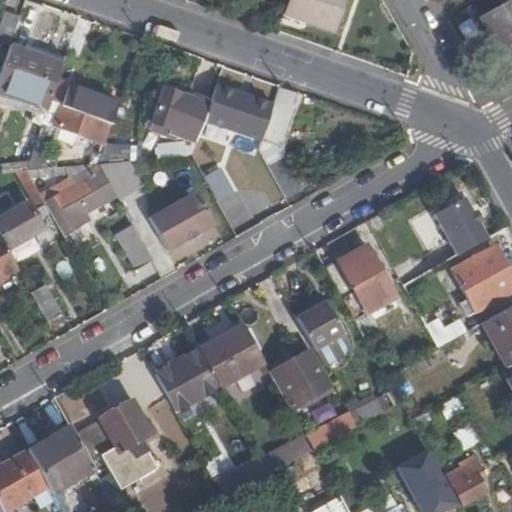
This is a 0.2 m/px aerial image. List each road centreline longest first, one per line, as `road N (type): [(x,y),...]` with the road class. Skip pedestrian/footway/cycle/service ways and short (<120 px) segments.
road 1 (residential): [(0,399),(475,129)]
road 2 (residential): [(475,129),(99,0)]
road 3 (residential): [(402,0),(475,129)]
